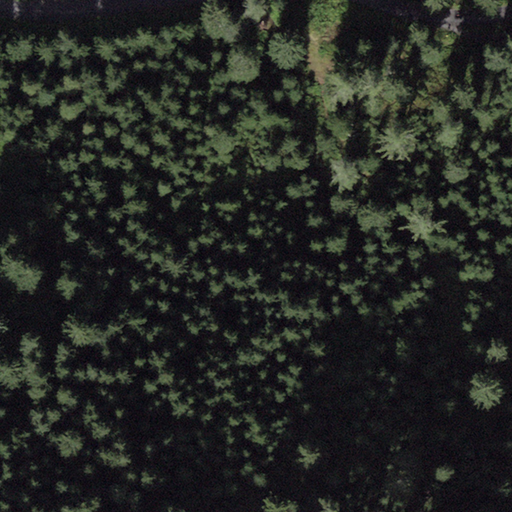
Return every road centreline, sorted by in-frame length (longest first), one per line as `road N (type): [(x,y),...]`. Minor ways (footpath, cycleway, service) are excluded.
road 1 (track): [(161,0),(40,22),(0,5)]
road 2 (track): [(494,18),(359,0)]
